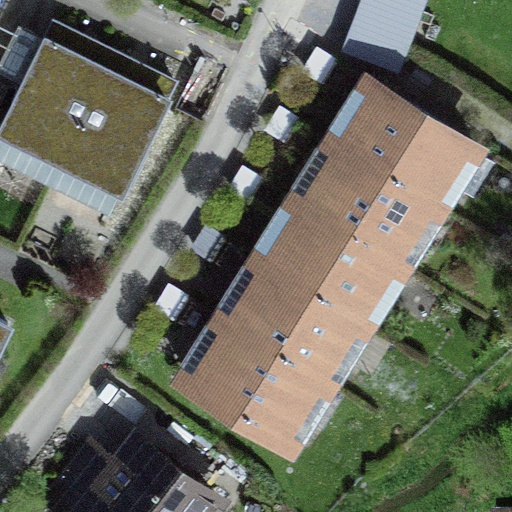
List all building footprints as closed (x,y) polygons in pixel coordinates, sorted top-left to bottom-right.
[(407,0),(370,0),(366,12),(411,29),(420,4),(407,0)] [(366,12),(358,32),(403,49),(411,29),(366,12)] [(358,32),(352,48),(397,64),(403,49),(358,32)] [(58,159),(103,69),(45,40),(0,131),(58,159)] [(103,69),(58,159),(124,192),(169,102),(103,69)] [(332,136),(437,200),(475,139),(370,74),(332,136)] [(437,200),(332,136),(297,193),(402,258),(437,200)] [(260,251),(364,317),(402,258),(297,193),(260,251)] [(222,311),(326,377),(364,317),(260,251),(222,311)] [(326,377),(222,311),(182,374),(287,439),(326,377)] [(81,510),(84,511),(201,511),(214,495),(136,437),(81,510)]
